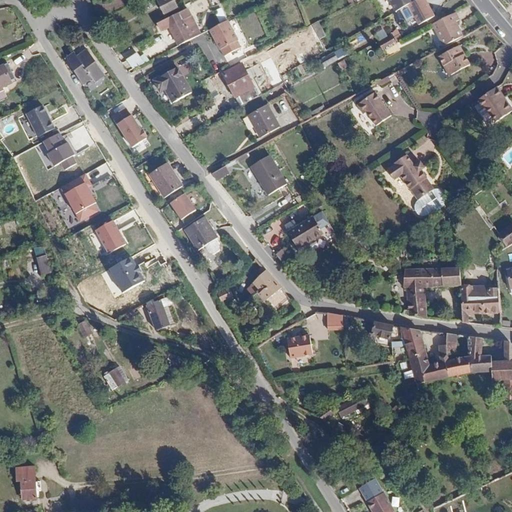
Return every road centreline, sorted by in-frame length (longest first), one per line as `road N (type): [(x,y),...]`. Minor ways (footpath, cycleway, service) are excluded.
road 1 (unclassified): [(336,511),(37,25)]
road 2 (residential): [(88,18),(126,82),(293,294),(313,304),(511,336)]
road 3 (track): [(0,328),(81,306),(235,370),(268,393)]
road 4 (track): [(66,488),(277,465),(291,471),(317,511)]
road 5 (track): [(313,505),(249,495),(195,511)]
